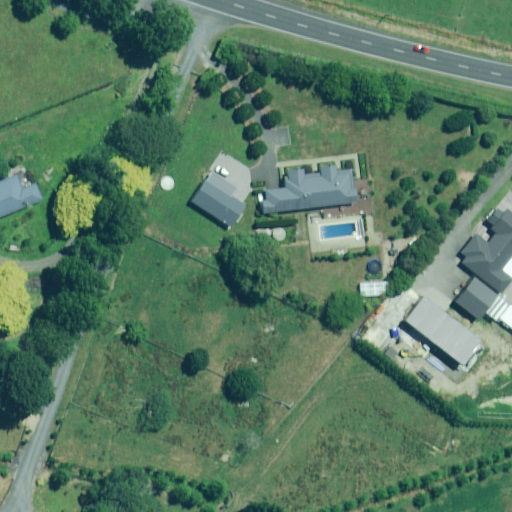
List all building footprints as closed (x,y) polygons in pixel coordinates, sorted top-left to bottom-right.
[(301,167),(286,169),(287,177),(282,178),(283,188),(262,190),(263,201),(259,201),(261,213),(355,203),(351,169),(336,171),(335,163),(318,165),(319,174),(302,176),(301,167)] [(21,189),(15,175),(0,181),(0,216),(40,199),(34,184),(21,189)] [(511,218),(511,219),(497,207),(484,223),(495,232),(486,243),(475,234),(459,253),(465,257),(460,263),(499,294),(510,280),(499,270),(511,253),(511,218)] [(495,296),(472,278),(453,302),(476,321),(495,296)] [(385,296),(385,283),(359,284),(359,297),(385,296)] [(476,323),(455,307),(448,317),(468,333),(476,323)]
